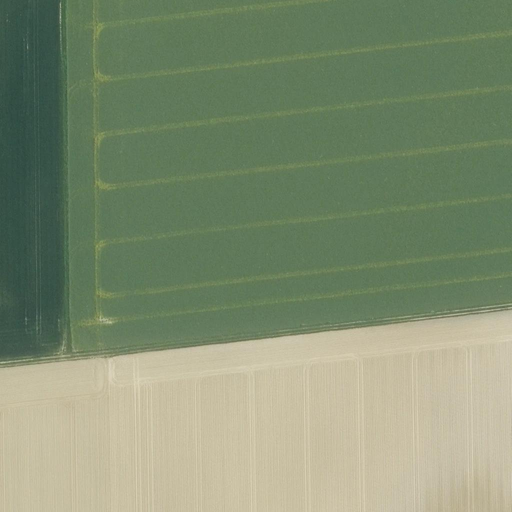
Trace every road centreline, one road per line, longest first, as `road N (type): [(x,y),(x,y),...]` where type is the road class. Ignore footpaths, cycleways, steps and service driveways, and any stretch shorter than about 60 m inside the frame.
road 1 (track): [(63,0),(66,359)]
road 2 (track): [(0,367),(317,329)]
road 3 (track): [(511,307),(317,329)]
